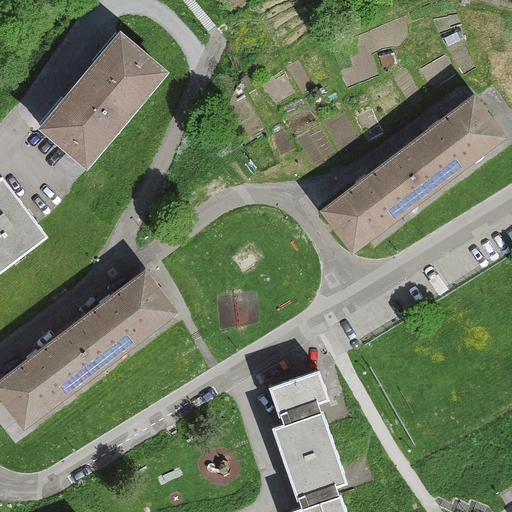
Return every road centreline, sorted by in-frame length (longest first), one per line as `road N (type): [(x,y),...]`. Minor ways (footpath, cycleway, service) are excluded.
road 1 (residential): [(355,296),(296,206),(243,197),(116,272),(0,358)]
road 2 (residential): [(0,482),(49,481),(318,319)]
road 3 (residential): [(511,199),(355,296)]
